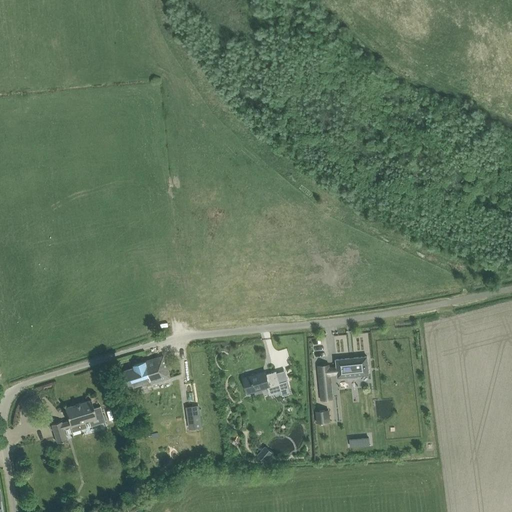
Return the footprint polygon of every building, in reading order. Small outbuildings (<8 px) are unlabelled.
[(329,364),(318,365),(321,400),(332,399),(330,375),(337,374),(338,377),(348,376),(349,378),(358,377),(358,375),(369,374),(367,356),(336,359),(337,366),(329,367),(329,364)] [(125,370),(130,387),(151,381),(152,383),(170,378),(164,359),(147,364),(146,361),(134,365),(135,367),(125,370)] [(255,374),(243,378),(245,386),(246,386),(246,388),(252,387),(253,392),(256,391),(256,390),(267,387),(269,392),(274,391),(275,393),(281,392),(282,396),(291,393),(287,380),(280,382),(276,371),(260,376),(260,373),(255,375),(255,374)] [(57,443),(67,440),(65,434),(105,422),(101,406),(94,409),(91,400),(65,408),(69,421),(62,423),(62,421),(52,424),(57,443)] [(199,405),(186,406),(189,428),(202,427),(199,405)] [(328,410),(316,411),(317,423),(330,422),(328,410)] [(73,511),(78,503),(69,498),(64,507),(72,511),(73,511)]
